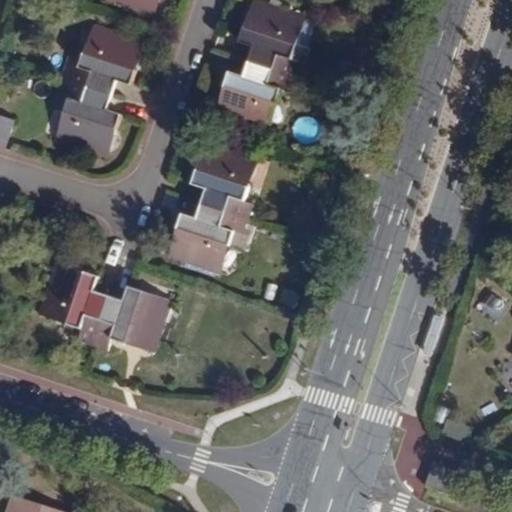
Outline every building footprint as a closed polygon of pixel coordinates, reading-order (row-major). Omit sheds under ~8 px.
[(102,0),(147,15),(151,0),(102,0)] [(262,48),(257,63),(295,77),(300,60),(288,56),(292,42),(288,36),(296,11),(259,0),(253,0),(246,23),(241,25),(236,40),(262,48)] [(60,59),(55,76),(98,90),(104,72),(116,77),(129,81),(134,66),(131,61),(138,38),(92,23),(86,43),(77,49),(73,64),(60,59)] [(250,45),(246,60),(257,63),(262,48),(250,45)] [(257,63),(246,60),(240,76),(251,80),(257,63)] [(295,77),(257,63),(251,80),(240,76),(225,71),(220,88),(223,94),(216,117),(259,130),(266,106),(272,103),(277,89),(290,93),(295,77)] [(104,72),(98,90),(110,94),(116,77),(104,72)] [(98,90),(55,76),(50,90),(62,94),(57,109),(62,116),(54,139),(100,154),(107,131),(114,125),(118,112),(105,108),(93,104),(98,90)] [(110,94),(98,90),(93,104),(105,108),(110,94)] [(0,147),(6,149),(16,119),(0,113),(0,147)] [(210,206),(248,219),(254,202),(241,199),(246,184),(243,179),(251,156),(209,142),(202,164),(195,167),(191,183),(204,187),(215,190),(210,206)] [(204,187),(198,202),(210,206),(215,190),(204,187)] [(210,206),(198,202),(193,218),(205,222),(210,206)] [(244,235),(248,219),(210,206),(205,222),(193,218),(179,213),(174,230),(178,234),(170,257),(213,272),(219,250),(225,247),(230,230),(244,235)] [(88,350),(103,307),(87,301),(91,290),(96,275),(80,270),(73,276),(51,268),(36,311),(57,318),(62,327),(77,332),(72,345),(88,350)] [(103,307),(88,350),(105,356),(110,343),(120,347),(126,342),(154,352),(168,307),(146,299),(141,291),(129,287),(125,301),(121,313),(103,307)] [(87,301),(103,307),(107,295),(91,290),(87,301)] [(107,295),(103,307),(121,313),(125,301),(107,295)] [(463,472),(434,462),(427,483),(457,492),(463,472)] [(58,511),(17,498),(12,511),(58,511)]
